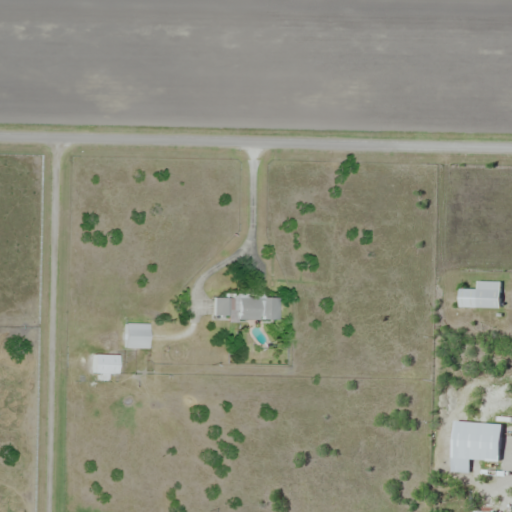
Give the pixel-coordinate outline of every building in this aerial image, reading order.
[(459,307),(460,290),(479,290),(479,283),(503,284),(502,308),(459,307)] [(213,319),(214,298),(279,299),(278,320),(213,319)] [(146,349),(146,323),(123,323),(123,349),(146,349)] [(115,380),(115,354),(90,354),(90,373),(97,373),(97,380),(115,380)] [(452,471),(456,422),(503,426),(500,461),(473,459),(472,472),(452,471)]
